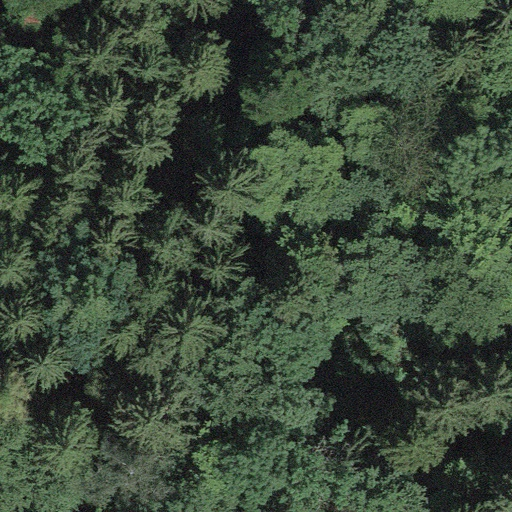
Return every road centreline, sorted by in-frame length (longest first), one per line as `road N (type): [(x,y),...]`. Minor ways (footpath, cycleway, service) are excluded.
road 1 (track): [(386,0),(511,225)]
road 2 (track): [(80,511),(0,416)]
